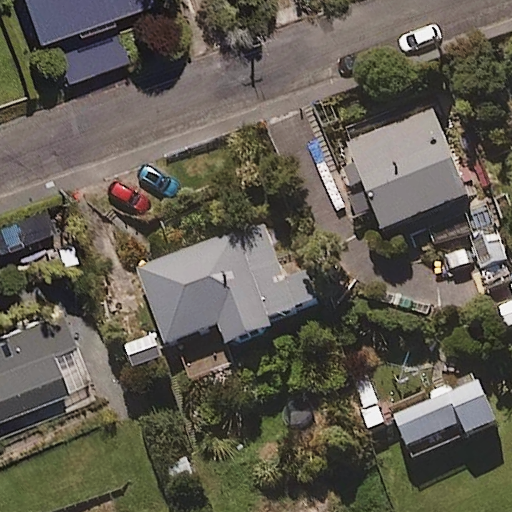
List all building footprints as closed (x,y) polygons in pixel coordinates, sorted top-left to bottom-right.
[(21,0),(30,27),(50,20),(68,74),(132,53),(115,0),(21,0)] [(468,190),(432,107),(348,143),(383,226),(468,190)] [(283,274),(265,222),(138,264),(164,341),(220,322),(225,336),(325,303),(312,264),(283,274)] [(0,415),(86,382),(62,322),(0,346),(0,415)] [(498,422),(476,369),(428,389),(430,395),(393,410),(412,457),(498,422)]
